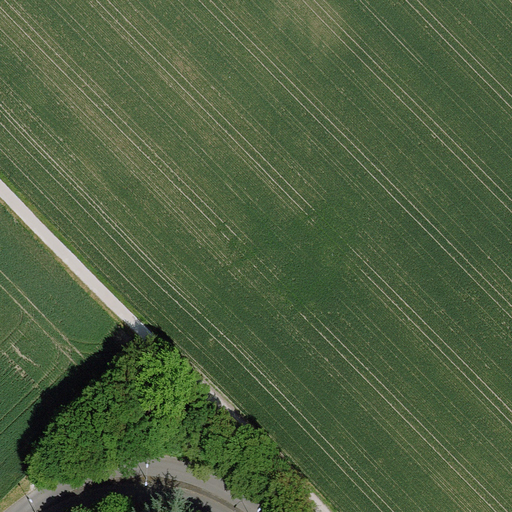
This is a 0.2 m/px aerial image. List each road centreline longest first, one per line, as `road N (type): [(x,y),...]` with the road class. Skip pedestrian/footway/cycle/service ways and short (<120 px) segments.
road 1 (track): [(319,511),(0,186)]
road 2 (residential): [(261,511),(212,478),(152,463),(90,471),(22,511)]
road 3 (residential): [(65,511),(99,497),(150,490),(216,511)]
